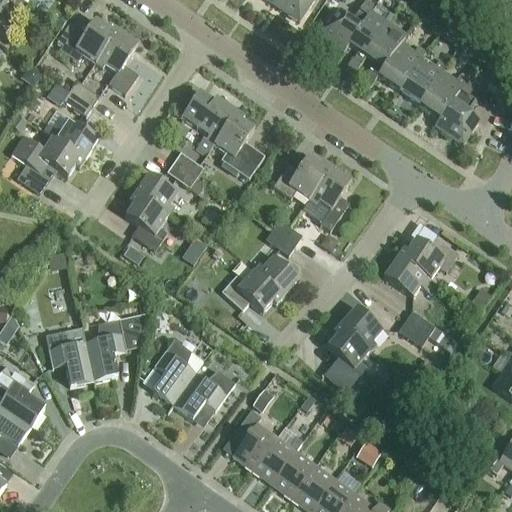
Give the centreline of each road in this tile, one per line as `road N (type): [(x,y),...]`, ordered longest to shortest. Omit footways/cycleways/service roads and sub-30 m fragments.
road 1 (unclassified): [(417,183),(204,39)]
road 2 (residential): [(83,224),(204,39)]
road 3 (residential): [(197,491),(134,445),(89,433),(75,442),(35,511)]
road 4 (residential): [(286,354),(417,183)]
